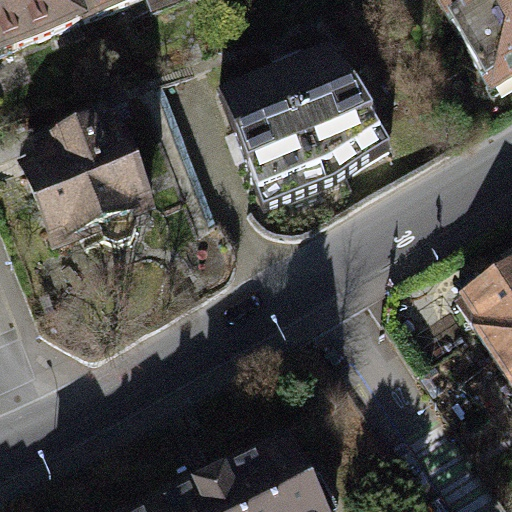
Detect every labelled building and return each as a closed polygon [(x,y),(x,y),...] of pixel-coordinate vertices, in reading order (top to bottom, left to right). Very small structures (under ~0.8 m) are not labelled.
[(0,0),(0,57),(82,25),(71,0),(0,0)] [(71,0),(82,25),(145,0),(71,0)] [(511,0),(431,0),(487,92),(511,76),(511,0)] [(218,98),(266,214),(398,165),(334,50),(218,98)] [(108,108),(113,122),(132,175),(144,179),(150,197),(144,206),(149,215),(164,255),(212,236),(156,90),(108,108)] [(132,221),(149,215),(144,206),(150,197),(144,179),(132,175),(113,122),(40,150),(46,165),(29,171),(59,250),(102,233),(105,242),(116,251),(132,243),(136,230),(132,221)] [(511,263),(450,306),(485,360),(511,341),(511,263)] [(511,341),(485,360),(511,400),(511,341)] [(210,484),(152,511),(311,511),(281,449),(210,484)]
